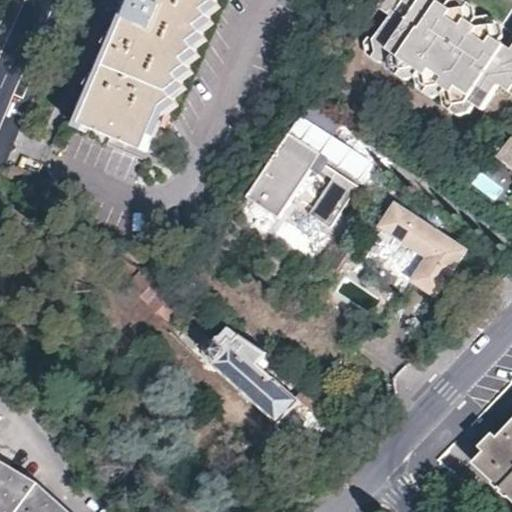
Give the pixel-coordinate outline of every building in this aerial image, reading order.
[(213,20),(208,12),(220,4),(217,0),(138,0),(134,10),(86,127),(150,153),(169,107),(180,99),(176,92),(186,84),(181,76),(193,67),(189,60),(200,52),(196,45),(198,41),(206,36),(202,28),(213,20)] [(511,43),(506,38),(498,33),(497,17),(489,11),(486,10),(474,12),(473,11),(472,2),(469,0),(383,0),(382,3),(392,13),(377,36),(384,40),(382,43),(384,45),(385,47),(385,49),(385,52),(380,58),(386,62),(396,60),(404,52),(411,58),(406,64),(411,68),(406,75),(411,79),(423,78),(429,70),(437,79),(434,83),(437,86),(432,93),(438,98),(448,96),(449,95),(454,87),(463,93),(459,99),(464,102),(458,110),(465,114),(474,113),(477,111),(478,108),(481,107),(482,107),(487,111),(505,86),(511,91),(511,43)] [(498,33),(506,38),(507,33),(505,23),(497,17),(498,33)] [(367,48),(380,58),(385,52),(385,49),(385,47),(384,45),(382,43),(384,40),(377,36),(371,31),(367,37),(367,48)] [(400,71),(406,75),(411,68),(406,64),(411,58),(404,52),(396,60),(399,63),(400,71)] [(428,90),(432,93),(437,86),(434,83),(437,79),(429,70),(423,78),(428,90)] [(452,106),(458,110),(464,102),(459,99),(463,93),(454,87),(449,95),(452,106)] [(334,131),(341,121),(310,101),(304,111),(334,131)] [(358,183),(319,157),(332,135),(322,128),(302,115),(249,195),(280,216),(314,165),(332,176),(309,210),(331,225),(358,183)] [(511,142),(500,159),(511,168),(511,142)] [(469,250),(399,203),(381,228),(427,258),(414,282),(438,298),(454,273),(469,250)] [(130,278),(136,269),(125,261),(118,269),(130,278)] [(200,303),(172,284),(146,269),(132,285),(181,326),(200,303)] [(267,359),(272,354),(235,328),(224,343),(217,342),(212,348),(212,353),(219,360),(216,363),(284,422),(304,400),(300,397),(280,379),(263,365),(267,359)] [(323,417),(335,403),(313,384),(300,397),(304,400),(323,417)] [(61,511),(50,499),(15,476),(0,467),(0,419),(1,417),(0,416),(0,511),(61,511)] [(511,496),(511,426),(506,434),(477,464),(511,496)] [(61,511),(73,511),(39,482),(0,457),(0,467),(15,476),(50,499),(61,511)] [(464,484),(452,472),(437,487),(448,499),(464,484)]
